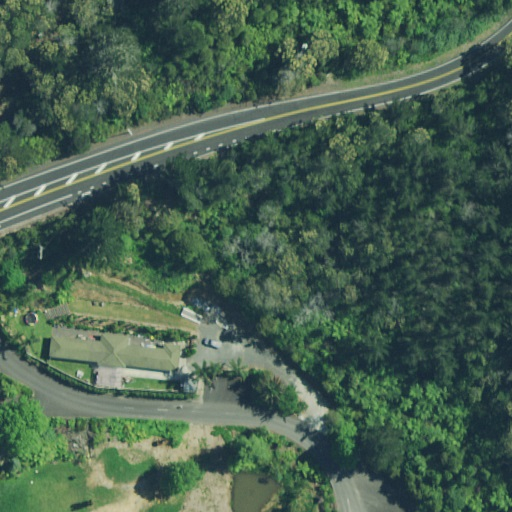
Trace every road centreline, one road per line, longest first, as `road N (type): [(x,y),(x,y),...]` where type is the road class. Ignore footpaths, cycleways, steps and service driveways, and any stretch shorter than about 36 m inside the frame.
road 1 (secondary): [(0,210),(275,116),(431,81),(511,32)]
road 2 (unclassified): [(8,361),(99,405),(266,418),(291,429),(333,466),(345,511)]
